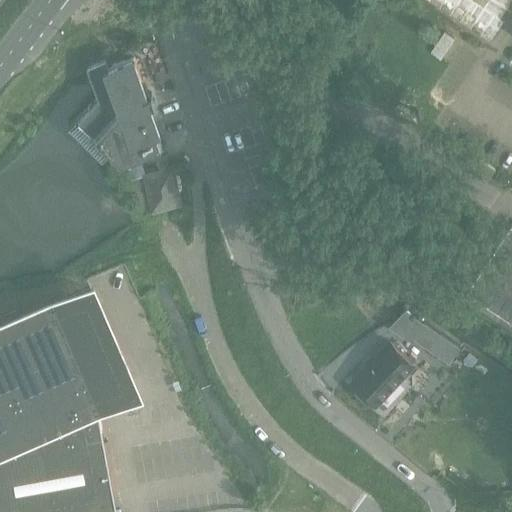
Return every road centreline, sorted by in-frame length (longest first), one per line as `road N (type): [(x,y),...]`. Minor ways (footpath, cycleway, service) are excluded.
road 1 (unclassified): [(202,130),(282,342),(335,415),(441,511)]
road 2 (unclassified): [(364,511),(279,444),(243,402),(207,317),(199,260)]
road 3 (unclassified): [(202,130),(193,158),(199,260)]
